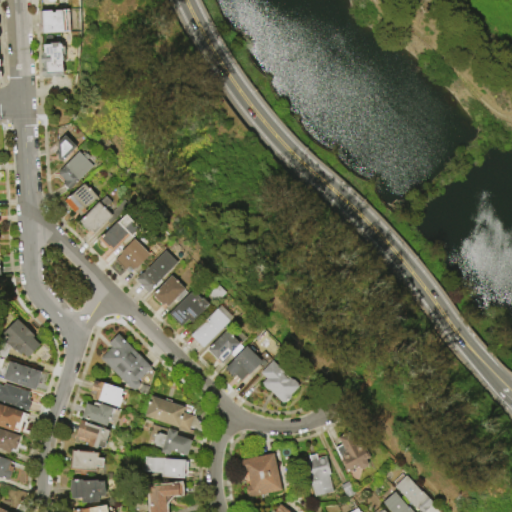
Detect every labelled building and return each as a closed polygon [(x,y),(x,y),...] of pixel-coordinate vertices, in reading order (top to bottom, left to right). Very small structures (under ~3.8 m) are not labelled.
[(38,11),(68,10),(69,32),(38,34),(38,11)] [(49,43),(58,43),(59,44),(60,44),(60,47),(63,47),(63,55),(60,55),(61,72),(62,72),(62,76),(60,76),(60,77),(53,77),(53,76),(50,76),(50,78),(43,78),(43,77),(41,77),(41,76),(40,76),(40,68),(41,68),(41,64),(39,64),(39,56),(41,56),(41,53),(42,52),(42,45),(49,45),(49,43)] [(57,160),(56,144),(64,136),(75,147),(61,162),(59,162),(57,160)] [(68,190),(62,184),(65,181),(58,174),(58,171),(78,151),(82,155),(85,152),(89,156),(86,159),(92,166),(68,190)] [(72,212),(65,205),(66,204),(63,201),(66,198),(66,197),(68,196),(69,196),(71,194),(72,194),(83,184),(96,198),(83,209),(85,211),(79,217),(74,211),(72,212)] [(79,221),(105,195),(111,201),(104,208),(111,215),(94,233),(90,230),(89,231),(88,229),(85,229),(81,226),(81,222),(79,221)] [(97,238),(116,219),(131,232),(112,251),(109,248),(108,249),(106,247),(103,248),(99,243),(100,240),(97,238)] [(133,238),(149,254),(136,268),(135,267),(134,268),(133,269),(132,269),(128,272),(125,269),(125,270),(114,260),(120,254),(119,252),(133,238)] [(164,251),(177,263),(154,286),(148,293),(134,280),(141,273),(142,274),(164,251)] [(151,295),(170,276),(184,289),(166,307),(163,304),(161,306),(151,295)] [(166,316),(187,295),(203,311),(190,324),(186,321),(179,328),(166,316)] [(190,336),(220,305),(232,317),(202,348),(190,336)] [(15,321),(34,337),(32,340),(39,346),(26,360),(21,355),(20,356),(13,350),(14,348),(12,347),(10,350),(3,343),(6,340),(1,336),(15,321)] [(207,349),(226,329),(240,343),(231,352),(232,353),(222,363),(217,358),(216,359),(207,349)] [(117,334),(151,368),(137,381),(138,383),(139,386),(135,390),(132,389),(130,388),(129,389),(99,359),(111,347),(108,343),(117,334)] [(233,359),(246,346),(261,361),(248,374),(241,381),(235,375),(233,377),(224,369),(234,360),(233,359)] [(271,360),(290,380),(293,380),(296,383),(298,387),(289,395),(289,398),(285,402),(282,403),(269,391),(266,390),(263,386),(262,383),(266,379),(259,373),(271,360)] [(7,363),(40,374),(34,392),(1,381),(7,363)] [(91,382),(119,391),(114,408),(90,401),(92,397),(87,395),(91,382)] [(3,385),(28,394),(25,401),(30,403),(26,414),(0,404),(0,387),(2,388),(3,385)] [(144,416),(150,396),(183,407),(184,405),(195,409),(193,415),(194,416),(189,431),(144,416)] [(0,405),(21,413),(21,415),(24,416),(21,426),(23,426),(20,434),(18,433),(18,434),(14,433),(12,432),(12,433),(0,429),(0,405)] [(78,420),(83,405),(95,409),(97,406),(110,410),(104,428),(78,420)] [(77,423),(106,432),(102,444),(96,442),(93,450),(85,447),(86,445),(81,443),(81,441),(72,438),(77,423)] [(152,446),(152,445),(150,444),(153,435),(155,436),(156,434),(164,437),(166,429),(175,432),(173,437),(190,442),(184,457),(168,452),(167,456),(158,453),(159,449),(152,446)] [(0,431),(19,438),(14,452),(10,450),(9,455),(0,451),(0,431)] [(333,449),(340,445),(337,438),(340,436),(343,434),(347,432),(355,446),(356,445),(357,445),(359,446),(361,447),(361,449),(363,448),(369,458),(364,460),(367,466),(359,471),(355,465),(345,470),(333,449)] [(68,451),(96,454),(95,460),(100,460),(99,469),(94,468),(94,474),(66,472),(68,451)] [(281,490),(248,496),(246,485),(250,485),(247,470),(243,471),(241,459),(273,452),(281,490)] [(314,497),(311,485),(309,486),(308,480),(305,481),(300,463),(309,460),(308,456),(315,454),(316,458),(325,456),(330,474),(328,475),(332,493),(314,497)] [(145,458),(185,461),(184,479),(161,477),(161,473),(144,472),(145,458)] [(0,459),(9,463),(7,467),(12,469),(8,483),(0,479),(0,459)] [(418,511),(393,486),(395,485),(392,482),(401,474),(404,476),(405,475),(432,502),(427,507),(427,508),(422,511),(418,511)] [(68,500),(67,482),(79,481),(79,483),(95,482),(95,484),(101,483),(102,498),(96,499),(96,504),(78,505),(78,500),(68,500)] [(336,487),(344,483),(350,495),(342,498),(336,487)] [(148,511),(148,486),(181,484),(181,495),(171,496),(171,497),(166,502),(165,502),(165,511),(148,511)] [(390,511),(382,502),(394,492),(407,507),(407,506),(412,511),(390,511)] [(272,511),(275,509),(274,508),(278,503),(289,511),(272,511)]
